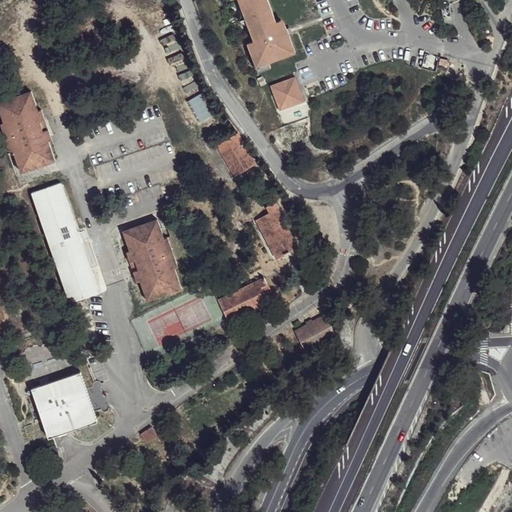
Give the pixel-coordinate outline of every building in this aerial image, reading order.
[(29,0),(43,16),(62,0),(29,0)] [(167,0),(140,0),(152,33),(177,24),(167,0)] [(241,0),(256,40),(249,42),(258,67),(271,62),(297,52),(289,28),(287,29),(282,31),(278,21),(270,0),(241,0)] [(13,10),(0,20),(0,48),(27,27),(13,10)] [(283,19),(278,21),(282,31),(287,29),(283,19)] [(133,49),(57,68),(63,93),(139,74),(133,49)] [(271,62),(258,67),(260,72),(272,67),(271,62)] [(297,76),(271,86),(281,110),(306,101),(297,76)] [(201,93),(187,102),(199,123),(214,114),(201,93)] [(31,119),(24,100),(0,108),(0,144),(7,163),(10,162),(17,180),(50,168),(43,149),(45,148),(34,118),(31,119)] [(239,133),(218,144),(235,175),(257,161),(239,133)] [(60,184),(33,193),(71,300),(97,291),(60,184)] [(269,212),(257,219),(277,258),(299,246),(275,202),(266,207),(269,212)] [(163,242),(155,223),(122,236),(129,255),(126,257),(137,286),(140,285),(149,303),(182,291),(175,272),(178,271),(166,241),(163,242)] [(262,277),(257,280),(266,294),(273,290),(269,283),(267,284),(262,277)] [(257,280),(219,299),(230,322),(269,302),(266,294),(257,280)] [(326,312),(295,329),(306,349),(337,332),(326,312)] [(33,389),(50,437),(99,420),(81,372),(33,389)]
